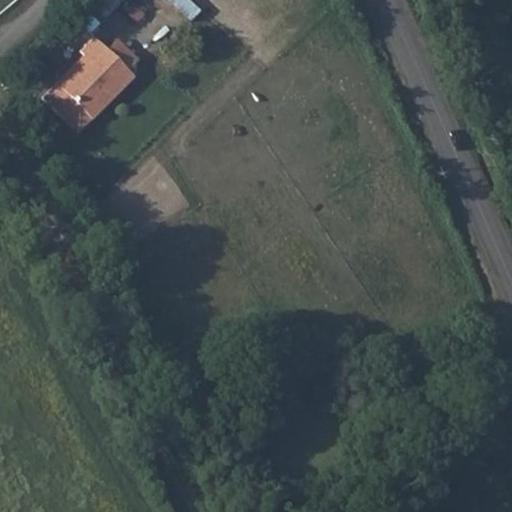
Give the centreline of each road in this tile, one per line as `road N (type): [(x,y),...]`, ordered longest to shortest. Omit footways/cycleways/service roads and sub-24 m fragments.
road 1 (track): [(0,151),(191,511)]
road 2 (tertiary): [(384,0),(511,289)]
